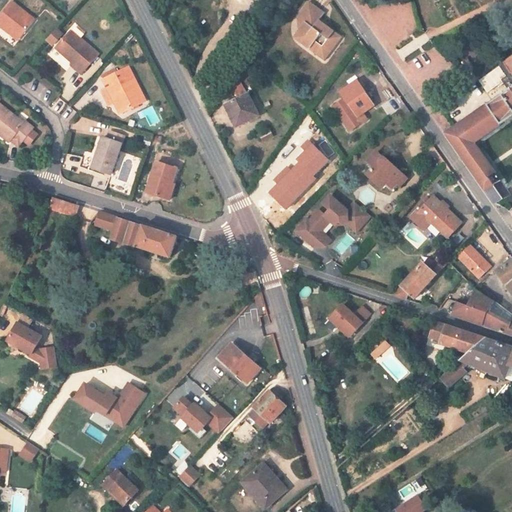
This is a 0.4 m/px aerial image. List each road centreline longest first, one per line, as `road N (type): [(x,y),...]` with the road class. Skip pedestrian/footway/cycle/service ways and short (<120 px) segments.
road 1 (tertiary): [(511,242),(345,0)]
road 2 (secondary): [(271,260),(140,0)]
road 3 (secondary): [(345,511),(271,260)]
road 4 (residential): [(511,340),(271,260)]
road 5 (unclassified): [(271,260),(49,186)]
road 6 (residential): [(0,76),(61,129),(49,186)]
